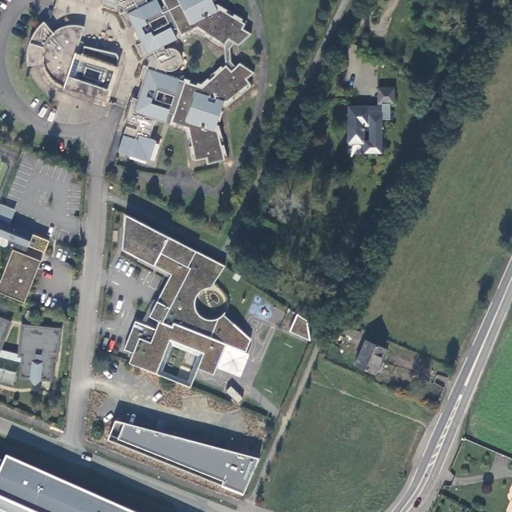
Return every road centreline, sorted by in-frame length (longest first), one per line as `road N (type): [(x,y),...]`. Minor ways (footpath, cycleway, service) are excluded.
road 1 (unclassified): [(69,453),(98,135),(26,116),(0,66)]
road 2 (secondary): [(428,470),(511,276)]
road 3 (unclassified): [(213,511),(69,453)]
